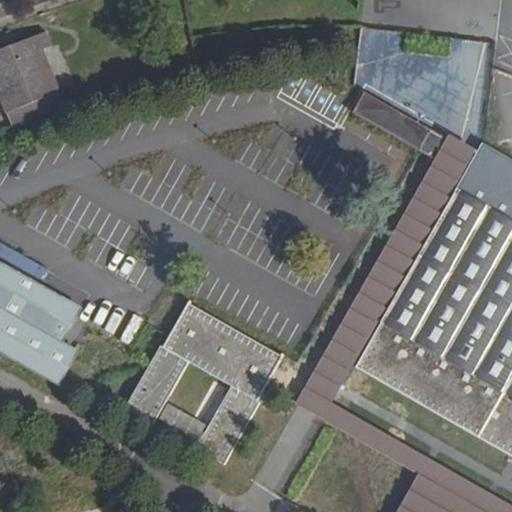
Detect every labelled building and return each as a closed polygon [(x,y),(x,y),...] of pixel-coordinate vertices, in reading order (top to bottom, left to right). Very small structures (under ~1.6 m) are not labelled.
[(0,53),(0,94),(13,126),(66,104),(44,52),(54,48),(47,34),(0,53)] [(511,171),(474,150),(423,238),(408,229),(386,270),(400,280),(351,367),(503,454),(511,459),(511,171)] [(0,352),(59,383),(77,347),(63,340),(81,304),(36,281),(44,266),(0,243),(0,352)] [(257,403),(282,358),(188,303),(166,348),(159,344),(125,410),(153,427),(189,362),(231,387),(196,452),(225,467),(261,405),(257,403)] [(203,426),(169,407),(160,421),(194,441),(203,426)]
